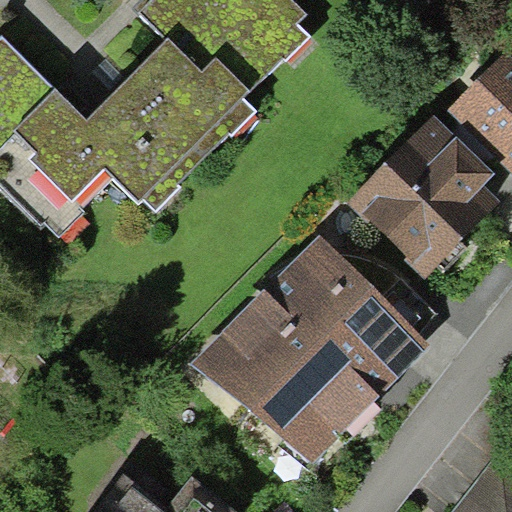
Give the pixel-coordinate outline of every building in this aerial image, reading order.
[(232,93),(300,29),(272,0),(148,0),(128,20),(149,42),(71,115),(0,40),(0,195),(40,237),(99,182),(133,218),(248,110),(232,93)] [(511,66),(502,57),(446,115),(511,177),(511,66)] [(484,197),(496,185),(438,127),(354,211),(425,282),(497,210),(484,197)] [(424,344),(315,241),(199,362),(309,466),(424,344)] [(511,511),(511,457),(501,449),(449,511),(511,511)] [(206,511),(130,454),(85,511),(206,511)]
